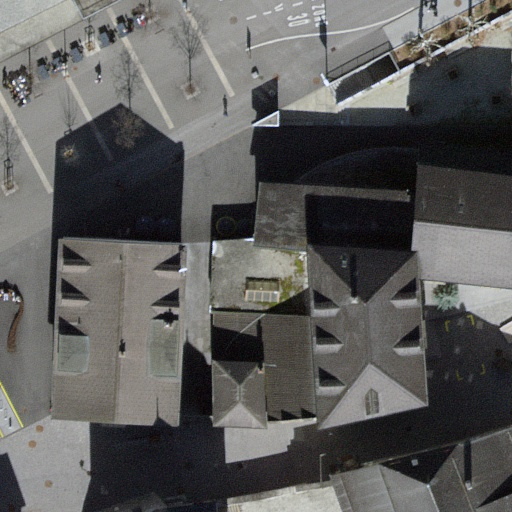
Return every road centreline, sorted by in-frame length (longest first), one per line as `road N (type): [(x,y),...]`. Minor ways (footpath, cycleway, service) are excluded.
road 1 (residential): [(0,432),(23,510),(511,409)]
road 2 (residential): [(0,135),(194,43)]
road 3 (residential): [(194,43),(310,0)]
